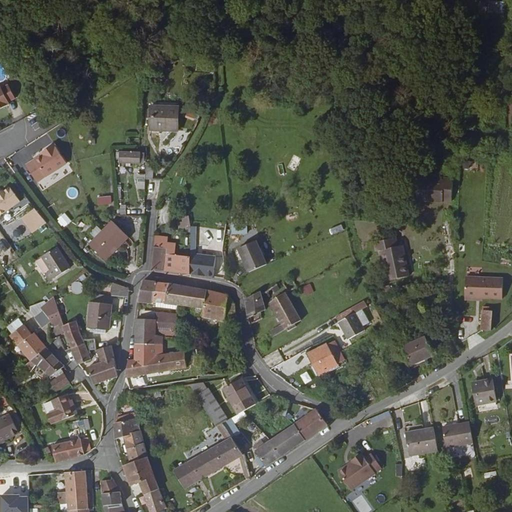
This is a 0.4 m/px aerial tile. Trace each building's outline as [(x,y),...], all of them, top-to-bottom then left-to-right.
[(504,17),(504,1),(489,1),(489,16),(504,17)] [(450,3),(443,2),(442,14),(460,16),(461,9),(450,8),(450,3)] [(21,77),(18,79),(28,93),(31,90),(21,77)] [(28,93),(18,79),(13,83),(23,97),(28,93)] [(0,109),(16,100),(6,82),(0,85),(0,109)] [(20,99),(23,97),(13,83),(11,85),(20,99)] [(20,99),(11,85),(9,86),(19,100),(20,99)] [(468,120),(462,120),(461,128),(473,128),(475,106),(469,105),(468,120)] [(179,133),(179,109),(152,110),(153,133),(179,133)] [(46,151),(33,159),(43,177),(71,160),(59,141),(51,145),(52,148),(46,151)] [(141,161),(146,161),(145,156),(117,155),(117,160),(121,160),(121,166),(141,166),(141,161)] [(43,177),(33,159),(30,160),(41,178),(43,177)] [(419,184),(417,206),(443,209),(443,207),(451,208),(453,185),(444,184),(444,185),(419,184)] [(0,190),(0,194),(10,209),(24,199),(14,185),(8,189),(5,192),(3,190),(1,192),(0,190)] [(10,209),(0,194),(0,211),(2,214),(10,209)] [(111,196),(97,196),(97,205),(111,205),(111,196)] [(49,221),(38,206),(25,215),(35,231),(49,221)] [(65,213),(56,219),(62,228),(71,221),(65,213)] [(296,213),(286,216),(289,222),(298,218),(296,213)] [(178,217),(178,227),(189,227),(189,216),(178,217)] [(106,260),(131,238),(116,221),(92,244),(106,260)] [(231,222),(232,235),(247,234),(247,221),(231,222)] [(341,225),(329,229),(331,235),(344,230),(341,225)] [(409,278),(405,245),(398,246),(397,238),(379,241),(384,281),(409,278)] [(266,266),(256,242),(242,247),(242,248),(241,248),(251,272),(266,266)] [(170,248),(156,247),(153,270),(192,275),(193,274),(192,258),(170,255),(170,248)] [(59,248),(56,249),(63,261),(67,260),(59,248)] [(45,256),(57,276),(71,268),(67,260),(63,261),(56,249),(45,256)] [(201,257),(192,257),(192,258),(193,274),(214,278),(216,260),(201,257)] [(14,279),(20,289),(25,286),(19,276),(14,279)] [(493,299),(501,299),(502,279),(464,278),(464,302),(476,302),(476,299),(481,299),(493,299)] [(157,283),(144,282),(139,302),(154,303),(157,283)] [(186,286),(157,283),(154,303),(158,304),(159,300),(180,302),(205,305),(206,291),(186,286)] [(310,284),(302,288),(306,296),(314,292),(310,284)] [(127,297),(129,290),(114,285),(112,291),(127,297)] [(227,295),(206,291),(205,305),(180,302),(180,305),(197,306),(197,311),(201,312),(201,317),(204,317),(205,316),(226,321),(227,320),(237,322),(235,310),(231,300),(227,295)] [(263,294),(261,292),(247,299),(250,318),(264,311),(266,310),(263,294)] [(302,321),(287,294),(286,293),(271,302),(284,325),(272,332),(275,338),(288,330),(290,332),(297,327),(296,325),(302,321)] [(107,329),(111,296),(92,294),(87,327),(107,329)] [(336,317),(349,339),(365,330),(363,326),(356,313),(362,309),(368,306),(364,300),(336,317)] [(68,333),(65,325),(55,301),(49,304),(54,318),(56,325),(61,323),(65,334),(68,333)] [(54,318),(44,307),(38,312),(39,314),(29,322),(37,331),(54,318)] [(362,309),(356,313),(363,326),(370,322),(362,309)] [(481,330),(491,330),(492,311),(482,311),(481,330)] [(161,313),(157,320),(156,334),(176,335),(179,315),(161,313)] [(157,320),(138,320),(137,360),(129,362),(127,377),(187,367),(186,353),(163,356),(155,357),(155,343),(156,334),(157,320)] [(77,321),(65,325),(68,333),(73,346),(84,342),(83,339),(77,321)] [(25,326),(14,336),(33,360),(33,359),(46,349),(34,333),(32,335),(25,326)] [(333,340),(308,356),(319,375),(339,363),(333,354),(339,350),(333,340)] [(431,358),(424,341),(402,351),(409,368),(431,358)] [(84,342),(73,346),(79,364),(91,360),(84,342)] [(155,357),(163,356),(163,343),(155,343),(155,357)] [(118,373),(113,346),(94,352),(96,364),(89,368),(92,375),(95,384),(118,376),(118,373)] [(46,349),(33,359),(51,373),(62,366),(46,349)] [(305,385),(312,380),(307,371),(300,376),(305,385)] [(69,382),(62,373),(49,384),(56,392),(69,382)] [(11,376),(4,382),(9,389),(17,383),(11,376)] [(241,414),(244,413),(259,405),(244,377),(227,388),(241,414)] [(492,399),(489,377),(467,381),(471,403),(492,399)] [(209,393),(208,383),(194,385),(217,428),(222,425),(227,422),(218,405),(211,392),(209,393)] [(66,395),(42,405),(51,425),(75,415),(66,395)] [(136,406),(134,395),(126,397),(128,404),(130,404),(131,407),(136,406)] [(0,408),(12,406),(3,398),(0,398),(0,408)] [(275,415),(286,417),(287,413),(290,403),(279,400),(275,415)] [(300,414),(302,407),(290,403),(287,413),(289,414),(291,412),(300,414)] [(329,426),(317,411),(295,425),(305,441),(329,426)] [(0,438),(13,431),(5,416),(0,418),(0,438)] [(138,418),(116,423),(117,438),(125,436),(141,431),(138,418)] [(89,419),(78,420),(78,430),(89,429),(89,419)] [(230,420),(227,422),(222,425),(232,439),(240,433),(230,420)] [(473,441),(469,421),(443,425),(447,446),(473,441)] [(305,441),(295,425),(271,442),(282,456),(305,441)] [(439,453),(435,430),(408,434),(411,456),(439,453)] [(141,431),(125,436),(127,442),(124,442),(123,445),(126,454),(128,455),(131,454),(133,464),(143,460),(148,459),(141,431)] [(89,437),(81,439),(85,451),(92,449),(89,437)] [(52,446),(56,462),(86,454),(85,451),(81,439),(52,446)] [(244,455),(232,439),(175,470),(185,488),(240,457),(244,455)] [(258,451),(266,446),(262,441),(255,445),(258,451)] [(282,456),(271,442),(266,446),(258,451),(267,466),(282,456)] [(247,459),(244,455),(240,457),(251,473),(255,470),(247,459)] [(355,493),(386,471),(375,456),(369,460),(365,456),(355,463),(356,465),(350,470),(347,470),(343,473),(343,475),(342,475),(355,493)] [(133,464),(125,466),(133,484),(138,482),(146,500),(161,493),(153,476),(151,477),(143,460),(133,464)] [(89,507),(87,472),(66,473),(68,499),(65,500),(65,505),(69,504),(69,508),(89,507)] [(119,492),(112,479),(102,481),(105,511),(115,511),(115,505),(121,504),(119,492)] [(161,493),(146,500),(151,511),(165,511),(165,510),(168,508),(161,493)] [(351,502),(360,511),(367,511),(373,506),(360,493),(351,502)]
